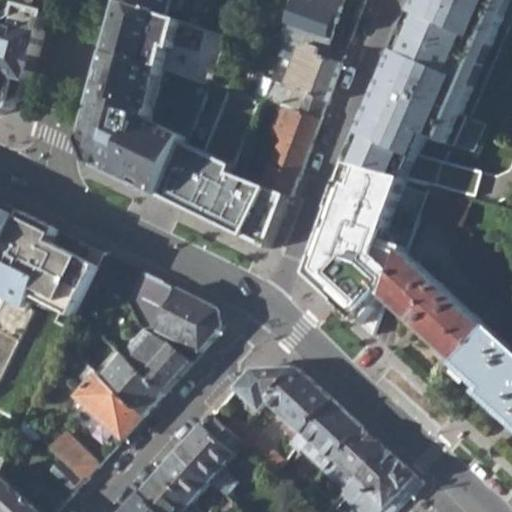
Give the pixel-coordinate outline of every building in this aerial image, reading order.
[(0,115),(25,103),(52,0),(22,0),(15,31),(0,27),(0,115)] [(126,0),(126,3),(169,17),(174,0),(126,0)] [(310,45),(331,53),(348,0),(297,0),(282,43),(298,47),(310,45)] [(511,25),(511,0),(421,0),(349,164),(406,182),(426,137),(449,147),(474,154),(487,127),(470,120),(511,25)] [(101,167),(168,201),(190,142),(191,139),(151,120),(172,51),(177,52),(185,22),(169,17),(126,3),(89,139),(101,167)] [(285,107),(324,120),(347,58),(331,53),(310,45),(298,47),(285,87),(271,83),(265,101),(285,107)] [(285,107),(274,136),(284,139),(267,186),(295,197),(324,120),(285,107)] [(236,174),(240,165),(190,142),(168,201),(274,250),(295,197),(267,186),(236,174)] [(383,256),(406,182),(349,164),(307,275),(377,337),(389,301),(400,271),(383,256)] [(420,216),(462,226),(469,202),(430,190),(420,216)] [(0,263),(25,213),(0,200),(0,263)] [(451,256),(511,312),(511,272),(470,234),(451,256)] [(96,284),(131,302),(146,272),(111,255),(96,284)] [(398,309),(462,368),(492,334),(416,264),(406,255),(400,271),(389,301),(398,309)] [(131,302),(147,328),(152,328),(173,285),(146,272),(131,302)] [(161,331),(204,353),(226,328),(224,310),(182,289),(161,331)] [(194,363),(170,342),(166,340),(155,334),(133,357),(130,361),(148,378),(166,395),(194,363)] [(462,368),(511,413),(511,351),(492,334),(462,368)] [(125,357),(105,379),(146,416),(166,395),(148,378),(130,361),(125,357)] [(238,389),(261,409),(268,402),(295,370),(254,371),(238,389)] [(334,401),(300,370),(295,370),(268,402),(286,417),(280,425),(292,435),(298,428),(301,431),(305,435),(334,401)] [(80,397),(126,439),(146,416),(105,379),(100,374),(80,397)] [(334,401),(305,435),(301,431),(290,444),(297,449),(298,451),(302,447),(326,469),(328,468),(337,458),(364,429),(334,401)] [(220,421),(230,411),(224,405),(214,415),(220,421)] [(213,483),(246,444),(239,437),(236,435),(220,421),(214,415),(180,453),(213,483)] [(26,423),(16,442),(41,438),(26,423)] [(239,437),(247,426),(245,424),(236,435),(239,437)] [(246,444),(277,471),(286,461),(247,426),(239,437),(246,444)] [(337,458),(359,479),(387,450),(364,429),(337,458)] [(64,460),(87,482),(103,465),(69,434),(54,450),(64,460)] [(359,479),(345,495),(363,511),(396,511),(424,484),(417,477),(387,450),(359,479)] [(0,511),(44,511),(0,472),(8,458),(0,453),(0,511)] [(162,474),(194,503),(213,483),(180,453),(162,474)] [(87,482),(64,460),(51,474),(75,496),(87,482)] [(277,471),(287,481),(297,470),(286,461),(277,471)] [(203,511),(194,503),(162,474),(142,496),(160,511),(203,511)] [(127,511),(160,511),(142,496),(127,511)]
